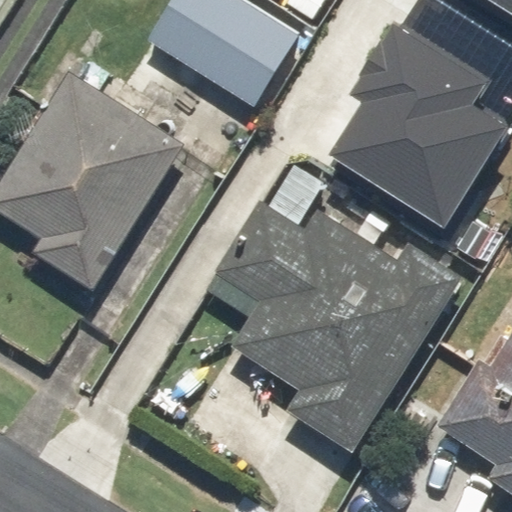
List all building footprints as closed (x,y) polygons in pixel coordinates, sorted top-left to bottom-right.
[(270,0),(175,0),(160,23),(259,90),(305,23),(270,0)] [(375,86),(337,144),(449,217),(511,121),(511,112),(482,93),(498,69),(410,12),(365,80),(375,86)] [(0,180),(0,203),(48,234),(36,254),(93,286),(118,243),(181,144),(69,73),(0,180)] [(269,297),(234,347),(298,391),(287,408),(354,451),(465,280),(398,237),(388,251),(328,211),(314,232),(256,201),(218,269),(269,297)] [(511,344),(450,439),(511,479),(511,344)]
